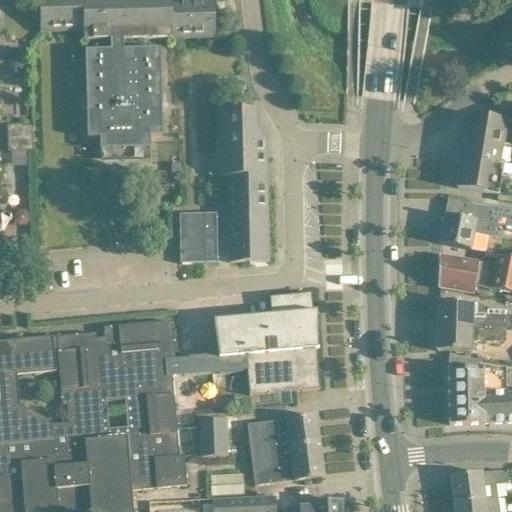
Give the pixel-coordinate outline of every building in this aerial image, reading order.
[(39,0),(40,14),(40,32),(83,31),(83,41),(110,40),(110,51),(83,52),(86,138),(99,138),(100,150),(150,149),(149,136),(161,136),(159,50),(122,51),(122,40),(172,39),(215,38),(214,0),(183,0),(135,1),(134,0),(39,0)] [(256,140),(255,110),(217,112),(218,178),(228,178),(230,264),(269,263),(266,153),(264,153),(264,140),(256,140)] [(511,148),(511,147),(511,122),(479,117),(477,128),(467,127),(462,157),(499,163),(502,147),(511,148)] [(7,126),(7,139),(32,138),(32,126),(7,126)] [(8,152),(33,151),(32,138),(7,139),(8,152)] [(499,196),(504,164),(499,163),(462,157),(457,189),(499,196)] [(444,216),(439,245),(453,248),(470,251),(484,253),(487,237),(497,237),(499,226),(511,228),(511,210),(496,208),(467,203),(464,220),(444,216)] [(216,215),(179,216),(180,264),(217,264),(216,215)] [(511,259),(497,257),(495,268),(478,265),(478,264),(439,257),(438,290),(473,296),(475,286),(511,293),(511,259)] [(12,296),(37,294),(36,281),(11,283),(12,296)] [(0,511),(132,511),(131,492),(167,489),(186,487),(184,457),(179,457),(175,416),(172,381),(172,377),(212,374),(219,375),(226,375),(233,375),(240,373),(247,370),(247,374),(249,397),(314,391),(320,391),(316,351),(318,351),(317,313),(313,313),(311,295),(298,296),(270,299),(271,316),(214,322),(219,356),(189,358),(189,360),(175,361),(172,323),(103,329),(104,339),(96,340),(96,335),(56,338),(0,343),(0,511)] [(439,303),(438,327),(505,330),(505,333),(511,332),(511,316),(506,316),(505,316),(505,311),(487,310),(486,315),(485,315),(485,312),(483,308),(480,305),(476,304),(472,304),(459,304),(440,303),(439,303)] [(438,327),(437,352),(448,352),(457,352),(471,353),(471,342),(505,343),(505,333),(505,330),(438,327)] [(449,372),(447,372),(447,373),(449,425),(449,426),(454,426),(455,426),(511,424),(511,371),(505,370),(480,371),(480,362),(469,360),(456,358),(448,359),(449,372)] [(320,448),(316,417),(286,421),(286,420),(247,426),(249,446),(251,457),(320,448)] [(200,458),(227,457),(226,421),(199,422),(200,458)] [(295,483),(304,482),(324,479),(320,448),(251,457),(256,488),(295,483)] [(481,473),(450,477),(454,505),(485,501),(497,499),(495,486),(509,485),(507,474),(507,472),(506,473),(481,474),(481,473)] [(211,496),(244,495),(243,475),(211,476),(211,496)] [(275,511),(275,499),(212,502),(212,511),(275,511)] [(485,501),(454,505),(454,511),(498,511),(497,499),(485,501)] [(341,511),(341,503),(326,503),(321,504),(312,504),(312,507),(300,508),(295,508),(295,511),(341,511)]
